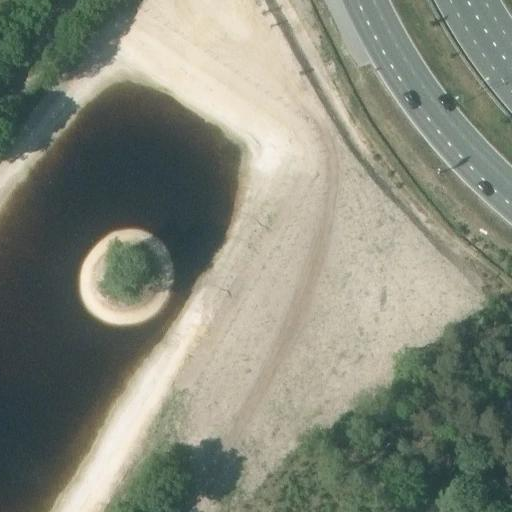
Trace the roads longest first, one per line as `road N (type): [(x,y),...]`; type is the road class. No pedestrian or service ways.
road 1 (track): [(256,0),(319,113),(334,155),(336,195),(303,304),(187,511)]
road 2 (primary): [(364,0),(444,128),(511,194)]
